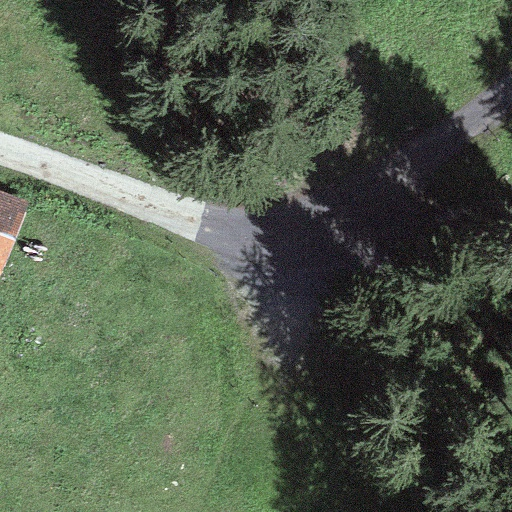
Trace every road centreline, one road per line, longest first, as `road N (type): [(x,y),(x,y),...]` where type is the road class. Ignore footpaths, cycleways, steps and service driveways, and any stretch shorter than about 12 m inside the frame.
road 1 (unclassified): [(511,194),(417,240),(337,253),(197,223),(0,149)]
road 2 (track): [(290,247),(511,88)]
